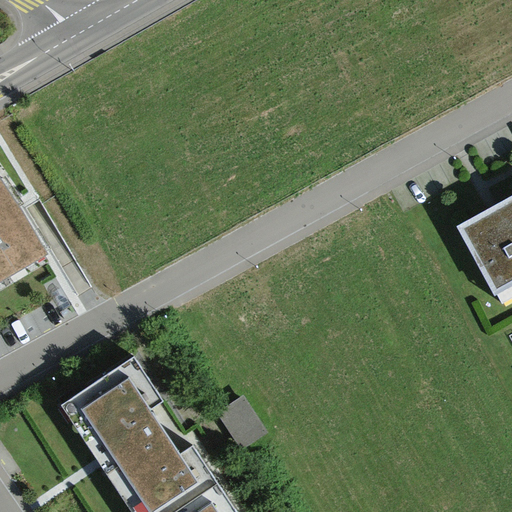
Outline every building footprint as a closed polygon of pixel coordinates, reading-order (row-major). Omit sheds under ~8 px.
[(0,288),(51,256),(0,177),(0,288)] [(511,202),(461,231),(503,306),(511,300),(511,202)] [(158,401),(130,358),(60,405),(130,511),(169,511),(214,483),(188,444),(176,452),(147,408),(158,401)] [(244,398),(219,415),(242,450),(267,433),(244,398)] [(233,511),(214,483),(169,511),(233,511)]
